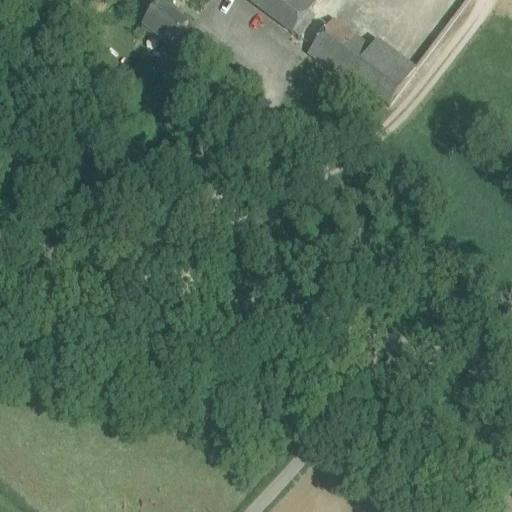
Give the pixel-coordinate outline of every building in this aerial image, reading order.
[(241,0),(299,42),(314,21),(308,16),(316,5),(309,0),(241,0)] [(444,0),(438,9),(454,21),(470,0),(444,0)] [(140,30),(169,51),(172,48),(187,27),(159,5),(140,30)] [(332,26),(328,31),(367,60),(370,56),(371,55),(332,26)] [(187,27),(172,48),(194,65),(210,44),(187,27)] [(328,31),(313,51),(351,81),(367,60),(328,31)] [(351,81),(313,51),(309,56),(347,86),(351,81)] [(408,85),(370,56),(367,60),(351,81),(389,110),(408,85)]
